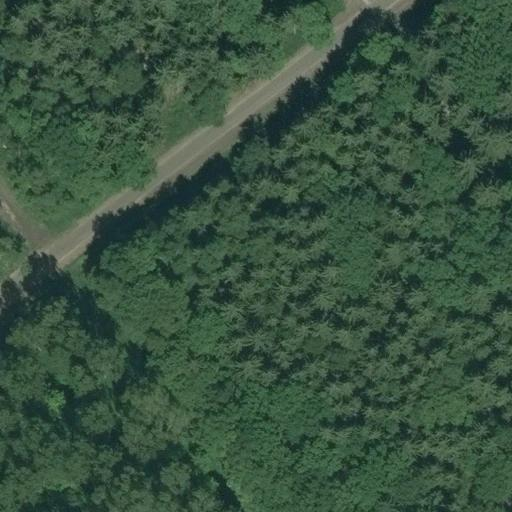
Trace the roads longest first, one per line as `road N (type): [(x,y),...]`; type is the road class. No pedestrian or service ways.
road 1 (unclassified): [(0,296),(386,0)]
road 2 (track): [(511,214),(351,0)]
